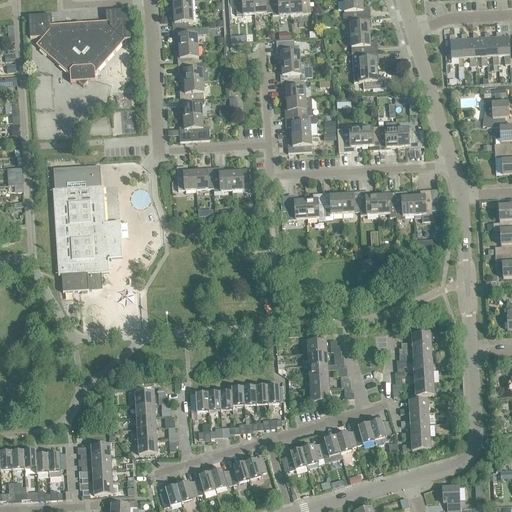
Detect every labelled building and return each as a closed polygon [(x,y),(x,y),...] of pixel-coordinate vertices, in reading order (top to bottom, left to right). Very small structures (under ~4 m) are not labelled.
[(172,3),(173,14),(192,12),(191,1),(191,0),(170,0),(170,3),(172,3)] [(243,17),(254,16),(253,0),(235,0),(236,17),(243,17)] [(266,15),(272,15),(272,10),(271,0),(253,0),(254,16),(266,15)] [(272,15),(272,18),(278,17),(278,18),(290,17),(289,0),(271,0),(272,10),(272,15)] [(289,0),(290,17),(302,16),(310,15),(309,0),(289,0)] [(344,21),(354,20),(370,19),(369,12),(362,12),(362,1),(343,2),(344,14),(344,21)] [(105,13),(106,23),(52,26),(51,16),(28,18),(30,40),(40,39),(40,41),(36,47),(69,76),(70,84),(77,83),(83,88),(88,82),(95,82),(95,75),(124,41),(130,41),(128,11),(105,13)] [(172,25),(172,32),(188,30),(188,24),(193,24),(192,12),(173,14),(174,25),(172,25)] [(349,26),(350,38),(369,37),(368,25),(370,25),(370,19),(354,20),(354,26),(349,26)] [(178,38),(178,49),(197,48),(196,36),(196,30),(188,30),(172,32),(173,38),(178,38)] [(496,34),(496,39),(497,58),(498,58),(504,58),(504,67),(510,66),(509,57),(508,38),(501,39),(500,34),(496,34)] [(473,36),(473,40),(474,59),(475,59),(481,59),(481,68),(487,68),(486,59),(485,40),(484,40),(478,40),(477,35),(473,36)] [(484,35),(484,40),(485,40),(486,59),(492,58),(493,67),(498,67),(498,58),(497,58),(496,39),(489,39),(489,35),(484,35)] [(461,36),(461,41),(463,60),(469,60),(470,69),(475,68),(475,59),(474,59),(473,40),(466,41),(466,36),(461,36)] [(351,49),(352,56),(356,55),(377,54),(377,47),(370,48),(369,37),(350,38),(351,49)] [(461,41),(454,41),(454,37),(449,37),(451,61),(458,60),(458,69),(464,69),(463,60),(461,41)] [(280,55),(281,66),(300,65),(298,47),(294,47),(293,42),(278,43),(278,48),(278,55),(280,55)] [(177,60),(178,67),(194,66),(193,66),(193,60),(198,59),(197,48),(178,49),(179,60),(177,60)] [(352,73),(357,73),(376,72),(376,61),(377,61),(377,54),(356,55),(352,56),(351,56),(352,73)] [(183,73),(184,84),(203,83),(202,73),(204,73),(206,71),(206,65),(193,66),(194,66),(178,67),(178,74),(183,73)] [(280,78),(280,84),(301,83),(300,77),(300,65),(281,66),(281,77),(280,78)] [(15,67),(6,67),(7,75),(16,74),(15,67)] [(376,72),(357,73),(358,85),(363,84),(363,91),(384,89),(384,82),(377,83),(376,72)] [(5,81),(0,81),(0,88),(5,88),(16,88),(16,79),(5,79),(5,81)] [(179,96),(180,103),(196,102),(204,101),(203,95),(203,83),(184,84),(184,95),(179,96)] [(285,91),(286,102),(305,101),(304,89),(304,83),(301,83),(280,84),(280,91),(285,91)] [(505,90),(494,90),(494,91),(494,97),(494,100),(505,99),(505,90)] [(411,96),(408,97),(409,117),(417,116),(411,96)] [(285,113),(285,120),(306,118),(309,118),(312,118),(311,100),(305,101),(286,102),(287,113),(285,113)] [(182,109),(183,120),(202,119),(201,108),(196,108),(196,102),(180,103),(180,109),(182,109)] [(486,130),(499,129),(505,129),(505,128),(504,120),(508,120),(507,104),(491,105),(492,122),(486,123),(486,130)] [(291,126),(291,137),(310,136),(310,124),(309,124),(309,118),(306,118),(285,120),(286,126),(291,126)] [(202,119),(183,120),(184,131),(179,132),(179,145),(209,143),(209,130),(203,130),(202,119)] [(334,123),(326,124),(326,135),(335,134),(334,123)] [(479,123),(470,123),(470,131),(480,130),(479,123)] [(19,127),(11,127),(11,138),(19,137),(19,127)] [(494,147),(494,153),(511,152),(511,127),(505,128),(505,129),(499,129),(500,146),(494,147)] [(371,129),(360,130),(361,149),(372,148),(372,153),(380,152),(379,137),(378,129),(371,129)] [(407,130),(396,130),(397,149),(408,149),(408,150),(420,150),(419,134),(414,134),(414,129),(407,130)] [(361,149),(360,130),(348,130),(348,131),(337,131),(338,139),(342,139),(343,155),(350,154),(350,149),(361,149)] [(385,136),(379,137),(380,152),(386,152),(386,150),(397,149),(396,130),(384,131),(385,136)] [(310,136),(291,137),(292,148),(287,148),(287,156),(311,154),(311,147),(310,136)] [(511,152),(494,153),(495,160),(501,160),(502,177),(511,176),(511,152)] [(207,191),(213,191),(214,191),(212,167),(205,167),(206,172),(195,173),(196,192),(207,191)] [(214,191),(213,191),(213,194),(220,193),(220,194),(232,193),(230,174),(219,175),(219,167),(212,167),(214,191)] [(58,277),(58,278),(59,278),(61,277),(62,294),(102,291),(101,275),(108,274),(108,275),(109,274),(108,274),(107,260),(108,260),(122,259),(121,241),(113,241),(113,234),(109,234),(109,224),(105,224),(104,203),(104,202),(103,189),(103,188),(102,188),(101,188),(100,168),(53,171),(54,191),(53,191),(52,191),(52,192),(53,205),(53,206),(55,227),(54,227),(55,228),(56,241),(55,241),(55,242),(56,242),(57,263),(57,264),(58,277)] [(184,193),(196,192),(195,173),(184,174),(183,169),(176,169),(178,193),(184,192),(184,193)] [(241,173),(230,174),(232,193),(243,192),(250,191),(248,171),(241,171),(241,173)] [(389,219),(396,219),(394,191),(387,192),(388,197),(377,198),(378,216),(389,216),(389,219)] [(404,218),(414,217),(412,198),(401,199),(401,191),(394,191),(396,219),(396,222),(404,222),(404,218)] [(412,198),(414,217),(421,217),(421,224),(432,224),(431,213),(431,205),(430,192),(423,193),(423,198),(412,198)] [(366,217),(378,216),(377,198),(366,198),(365,193),(358,194),(359,210),(360,210),(366,209),(366,217)] [(360,214),(360,210),(359,210),(358,194),(352,194),(352,196),(341,197),(342,216),(354,215),(360,214)] [(318,223),(324,223),(325,222),(324,220),(325,220),(324,212),(323,196),(316,196),(316,201),(305,202),(307,221),(317,220),(317,222),(318,223)] [(332,216),(342,216),(341,197),(330,198),(330,196),(323,196),(324,212),(325,220),(324,220),(325,222),(324,223),(333,222),(332,216)] [(295,222),(307,221),(305,202),(294,203),(294,198),(287,198),(287,207),(281,207),(281,213),(286,213),(286,222),(295,222)] [(257,206),(249,206),(249,216),(257,216),(257,206)] [(493,232),(500,232),(499,232),(511,231),(511,222),(511,221),(511,206),(498,207),(499,225),(493,225),(493,232)] [(494,249),(495,256),(511,254),(511,230),(511,231),(499,232),(500,232),(501,249),(494,249)] [(440,241),(432,241),(432,251),(441,250),(440,241)] [(381,245),(380,245),(380,253),(392,252),(391,245),(388,245),(388,243),(381,243),(381,245)] [(511,254),(495,256),(495,263),(502,262),(503,280),(511,279),(511,254)] [(412,349),(412,350),(430,349),(430,348),(429,337),(430,337),(430,336),(425,337),(424,331),(411,331),(411,337),(411,338),(412,349)] [(307,356),(326,355),(325,355),(325,343),(306,344),(306,345),(307,344),(308,356),(307,356)] [(412,361),(412,362),(431,361),(431,360),(430,349),(412,350),(413,361),(412,361)] [(308,368),(327,367),(326,367),(325,355),(326,355),(307,356),(308,356),(309,368),(308,368)] [(413,373),(413,374),(432,373),(432,372),(431,372),(431,361),(412,362),(413,362),(414,373),(413,373)] [(309,380),(328,379),(327,379),(326,372),(344,371),(343,366),(327,367),(308,368),(309,368),(309,380)] [(414,385),(414,386),(433,384),(432,384),(431,373),(432,373),(413,374),(414,374),(415,385),(414,385)] [(310,392),(328,391),(327,379),(328,379),(309,380),(310,392)] [(433,384),(414,386),(415,386),(416,397),(415,397),(415,398),(434,397),(434,396),(433,396),(432,385),(433,385),(433,384)] [(267,388),(268,407),(268,406),(280,406),(280,404),(279,389),(279,387),(278,387),(279,388),(267,389),(267,388)] [(255,389),(256,408),(256,407),(268,406),(268,407),(267,388),(267,389),(255,389)] [(231,390),(231,395),(231,394),(232,408),(244,408),(243,389),(243,390),(231,391),(231,390)] [(243,389),(244,408),(256,407),(256,408),(255,389),(243,390),(243,389)] [(328,391),(310,392),(311,404),(310,404),(329,403),(328,391)] [(220,395),(219,395),(220,413),(221,413),(232,412),(232,413),(233,413),(232,408),(231,394),(231,395),(220,395)] [(135,408),(154,407),(153,407),(153,395),(134,396),(134,397),(135,396),(136,408),(135,408)] [(208,414),(207,395),(207,396),(196,397),(196,396),(195,396),(196,415),(197,415),(197,414),(208,413),(208,414)] [(208,395),(207,395),(208,414),(209,414),(209,413),(220,413),(219,395),(208,396),(208,395)] [(409,416),(428,415),(427,415),(427,403),(408,404),(409,404),(409,412),(407,412),(406,411),(400,411),(400,417),(407,416),(410,416),(409,416)] [(136,420),(155,419),(154,419),(153,407),(154,407),(135,408),(135,409),(136,408),(137,420),(136,420)] [(410,428),(429,427),(429,426),(428,427),(427,415),(428,415),(409,416),(410,416),(410,424),(407,424),(407,423),(400,423),(401,429),(408,428),(410,428)] [(137,432),(156,431),(155,431),(154,419),(155,419),(136,420),(137,420),(137,432)] [(369,425),(374,443),(375,447),(378,446),(378,447),(380,447),(383,447),(384,446),(384,444),(387,443),(386,440),(386,439),(392,437),(388,423),(382,425),(381,422),(380,422),(369,426),(369,425)] [(358,432),(352,434),(357,448),(362,446),(363,447),(363,446),(374,443),(369,425),(368,425),(369,426),(358,429),(358,428),(357,428),(358,432)] [(411,440),(429,439),(429,438),(429,439),(428,427),(429,427),(410,428),(411,428),(411,436),(408,436),(408,435),(401,435),(401,441),(408,440),(411,440)] [(137,444),(156,443),(155,431),(156,431),(137,432),(138,444),(137,444)] [(335,438),(340,456),(341,456),(340,455),(351,452),(352,453),(351,449),(357,448),(352,434),(347,435),(347,434),(346,435),(335,438)] [(324,445),(319,446),(323,460),(328,459),(329,459),(340,456),(335,438),(335,439),(324,442),(324,441),(323,441),(324,445)] [(429,439),(411,440),(412,448),(409,448),(409,447),(402,447),(402,453),(409,452),(412,452),(411,452),(430,451),(430,450),(429,450),(429,439)] [(156,443),(137,444),(138,444),(139,456),(138,456),(157,455),(157,454),(156,454),(156,443)] [(302,451),(301,451),(307,469),(307,468),(318,465),(318,466),(318,465),(317,462),(323,460),(319,446),(313,448),(313,447),(313,448),(302,451)] [(91,461),(110,460),(110,459),(109,448),(110,448),(110,447),(91,449),(92,460),(91,461)] [(307,469),(301,451),(290,455),(290,454),(291,458),(285,459),(289,473),(295,472),(295,471),(306,468),(306,469),(307,469)] [(23,453),(24,472),(25,472),(25,471),(36,470),(35,458),(36,458),(35,452),(35,453),(23,454),(23,453)] [(11,454),(12,473),(13,473),(13,472),(24,471),(24,472),(23,453),(23,454),(11,454)] [(0,468),(0,473),(1,473),(12,472),(12,473),(11,454),(0,455),(0,468)] [(47,457),(36,458),(35,458),(36,470),(36,476),(37,476),(37,475),(48,475),(47,456),(47,457)] [(48,456),(47,456),(48,475),(49,475),(49,474),(60,474),(61,474),(60,456),(59,456),(48,457),(48,456)] [(388,458),(379,461),(381,468),(390,466),(388,458)] [(92,473),(111,472),(111,471),(110,471),(110,460),(91,461),(92,461),(93,472),(92,473)] [(245,464),(244,464),(250,482),(261,479),(262,479),(261,476),(267,474),(262,460),(257,462),(256,461),(256,462),(245,465),(245,464)] [(234,471),(228,473),(232,487),(238,485),(238,486),(239,486),(238,485),(249,482),(250,483),(250,482),(244,464),(244,465),(233,468),(234,471)] [(210,474),(215,493),(216,492),(215,492),(226,489),(227,489),(227,488),(232,487),(228,473),(223,474),(222,471),(221,471),(221,472),(210,475),(210,474)] [(93,484),(93,485),(112,484),(112,483),(111,483),(110,472),(111,472),(92,473),(93,473),(93,484)] [(199,481),(194,483),(198,497),(203,495),(203,496),(204,496),(204,495),(215,492),(215,493),(210,474),(210,475),(199,478),(198,478),(199,481)] [(176,487),(181,505),(182,505),(192,501),(193,502),(192,498),(198,497),(194,483),(188,484),(187,484),(188,485),(177,488),(176,487)] [(112,484),(93,485),(94,496),(94,497),(112,496),(112,495),(111,484),(112,484)] [(325,485),(321,486),(322,492),(330,490),(329,484),(325,485)] [(181,505),(176,487),(176,488),(165,491),(165,490),(164,491),(165,491),(159,493),(164,510),(169,508),(170,509),(170,508),(181,505)] [(296,487),(289,489),(292,497),(298,495),(296,487)] [(459,511),(458,488),(442,489),(443,505),(447,505),(447,511),(459,511)]
